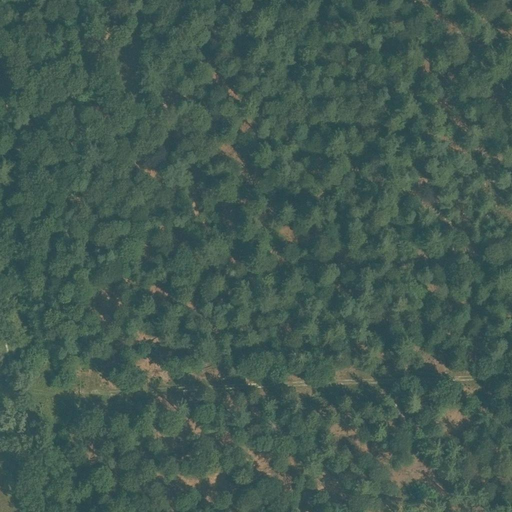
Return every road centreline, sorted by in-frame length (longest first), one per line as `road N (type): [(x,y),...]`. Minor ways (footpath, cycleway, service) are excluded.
road 1 (track): [(82,391),(79,343),(87,327),(173,241),(162,152),(166,106),(194,53),(245,10),(276,4),(364,41),(511,25)]
road 2 (unknown): [(77,511),(50,393),(63,302),(46,194),(93,52),(138,0)]
road 3 (track): [(19,394),(511,376)]
